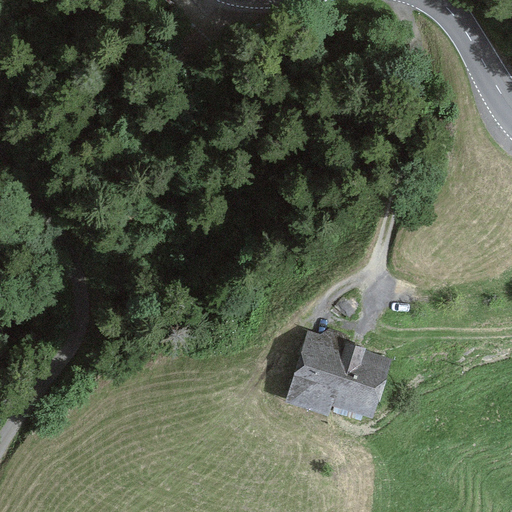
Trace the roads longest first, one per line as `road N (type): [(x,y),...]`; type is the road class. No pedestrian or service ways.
road 1 (track): [(0,154),(54,228),(82,310),(65,353),(0,444)]
road 2 (tertiary): [(436,0),(458,21),(511,109)]
